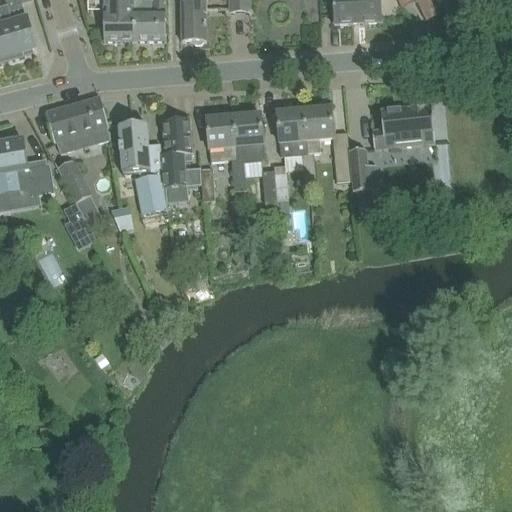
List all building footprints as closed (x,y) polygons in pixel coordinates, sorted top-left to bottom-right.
[(5,0),(7,8),(0,9),(0,39),(6,60),(8,65),(25,59),(25,58),(24,55),(37,51),(28,20),(27,21),(22,6),(20,0),(5,0)] [(136,44),(136,3),(135,0),(104,0),(105,44),(136,44)] [(136,13),(136,44),(167,44),(167,24),(166,13),(166,2),(166,0),(153,0),(153,3),(153,13),(136,13)] [(181,0),(182,44),(183,44),(194,44),(196,47),(202,47),(204,44),(206,44),(207,44),(207,0),(181,0)] [(249,14),(249,0),(230,0),(231,14),(249,14)] [(333,0),(334,7),(335,27),(359,26),(357,0),(333,0)] [(357,0),(359,26),(383,25),(382,5),(381,0),(357,0)] [(427,22),(438,16),(429,0),(425,0),(418,4),(427,22)] [(74,108),(47,116),(52,135),(56,145),(57,145),(61,157),(73,154),(70,142),(94,135),(98,147),(111,143),(107,131),(110,130),(107,119),(101,100),(85,105),(74,108)] [(373,134),(375,152),(436,146),(432,108),(411,110),(411,114),(382,117),(384,133),(373,134)] [(309,156),(314,156),(321,155),(320,142),(335,141),(332,111),(305,113),(308,143),(309,156)] [(309,156),(308,143),(305,113),(278,116),(282,159),(285,159),(287,174),(275,175),(276,191),(277,204),(290,202),(287,175),(304,173),(305,188),(317,187),(314,156),(309,156)] [(238,162),(232,162),(233,178),(246,177),(245,167),(266,165),(264,147),(264,137),(262,117),(235,120),(237,150),(238,162)] [(235,120),(207,122),(209,142),(210,152),(211,152),(212,164),(232,162),(238,162),(237,150),(235,120)] [(167,157),(162,158),(164,177),(165,191),(167,207),(189,204),(187,189),(202,188),(201,172),(186,173),(185,164),(193,164),(192,156),(193,156),(192,142),(190,122),(164,125),(167,157)] [(147,127),(121,130),(126,178),(140,176),(152,175),(152,179),(141,180),(135,182),(142,217),(166,213),(160,180),(160,177),(164,177),(162,158),(157,159),(150,159),(149,149),(147,127)] [(0,212),(11,211),(8,196),(32,192),(34,200),(40,199),(56,196),(51,167),(48,168),(29,171),(28,166),(24,143),(0,146),(0,212)] [(338,185),(352,184),(349,151),(335,152),(338,185)] [(366,153),(350,154),(354,195),(358,195),(370,194),(377,193),(378,193),(378,191),(376,170),(367,170),(366,153)] [(74,163),(58,171),(69,191),(77,206),(88,200),(93,197),(93,196),(74,163)] [(203,204),(215,204),(213,172),(201,172),(202,188),(203,204)] [(275,174),(263,175),(266,208),(277,206),(277,204),(276,191),(275,175),(275,174)] [(246,177),(233,178),(235,194),(247,193),(246,177)] [(370,194),(358,195),(359,209),(372,207),(370,194)] [(88,200),(77,206),(82,216),(93,209),(88,200)] [(77,206),(64,213),(71,226),(67,228),(80,251),(96,242),(93,237),(82,216),(77,206)] [(128,213),(115,215),(121,230),(131,228),(128,213)] [(102,355),(95,361),(102,370),(109,365),(102,355)]
